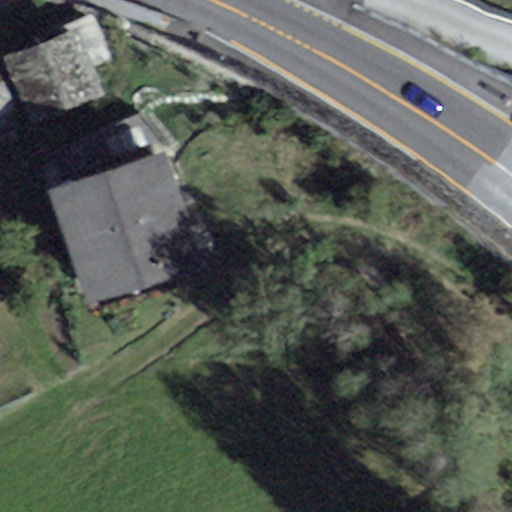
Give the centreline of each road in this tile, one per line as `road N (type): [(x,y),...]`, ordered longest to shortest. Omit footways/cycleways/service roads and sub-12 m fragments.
road 1 (secondary): [(211,0),(365,76),(511,176)]
road 2 (track): [(394,0),(511,45)]
